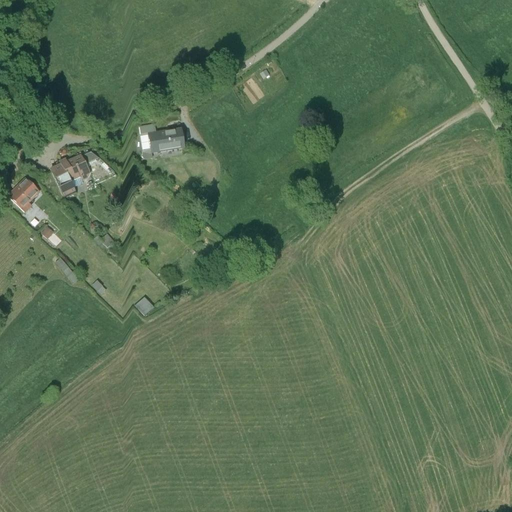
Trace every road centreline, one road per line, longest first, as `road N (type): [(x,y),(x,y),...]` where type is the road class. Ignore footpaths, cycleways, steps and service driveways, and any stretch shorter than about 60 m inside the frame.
road 1 (unclassified): [(325,0),(227,77),(180,99),(53,130),(0,169)]
road 2 (track): [(482,100),(350,182),(286,245)]
road 3 (track): [(419,0),(511,142)]
road 4 (track): [(16,0),(38,71),(74,122)]
